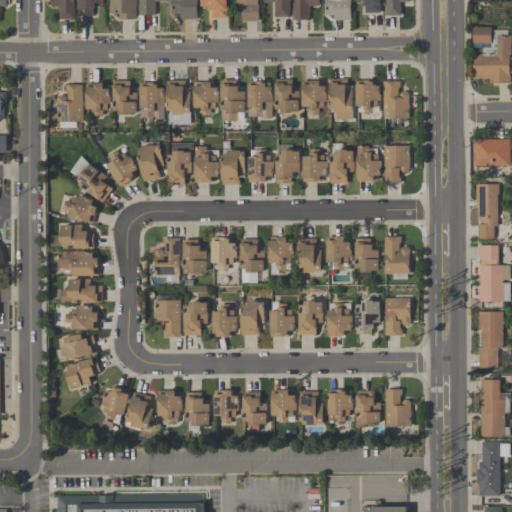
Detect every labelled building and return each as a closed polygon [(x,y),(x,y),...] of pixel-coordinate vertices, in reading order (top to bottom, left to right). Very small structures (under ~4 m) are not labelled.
[(51,0),(73,0),(74,3),(75,19),(60,19),(59,6),(52,6),(51,0)] [(103,0),(103,6),(96,6),(96,8),(93,8),(93,15),(78,15),(78,0),(103,0)] [(135,0),(135,19),(119,19),(119,13),(109,13),(109,0),(135,0)] [(165,0),(165,1),(155,1),(155,15),(138,15),(138,0),(165,0)] [(197,0),(197,19),(181,19),(181,13),(171,13),(171,0),(197,0)] [(201,0),(226,0),(226,1),(227,1),(227,18),(211,18),(211,10),(207,10),(207,6),(201,6),(201,0)] [(235,0),(257,0),(257,5),(259,5),(259,21),(241,21),(241,8),(235,8),(235,0)] [(289,0),(289,17),(274,17),(274,2),(263,2),(263,0),(289,0)] [(319,0),(319,6),(309,6),(309,20),(293,20),(293,2),(294,2),(294,0),(319,0)] [(351,0),(351,20),(334,20),(334,15),(325,15),(325,0),(351,0)] [(381,0),(381,12),(366,12),(366,5),(364,5),(363,0),(381,0)] [(408,0),(408,2),(401,2),(401,15),(385,15),(385,0),(408,0)] [(508,30),(508,35),(511,35),(511,55),(510,55),(510,57),(511,57),(511,73),(510,73),(510,75),(511,75),(511,83),(489,83),(489,79),(474,78),(474,54),(483,54),(483,48),(491,48),(491,43),(473,43),(473,27),(491,27),(491,30),(508,30)] [(336,119),(336,109),(330,109),(330,78),(348,79),(348,82),(347,82),(347,90),(353,90),(353,119),(336,119)] [(221,120),(221,80),(236,79),(236,85),(239,85),(239,91),(245,91),(245,112),(239,112),(239,113),(238,113),(238,120),(221,120)] [(275,79),(293,79),(293,91),(299,91),(299,111),(293,111),(293,112),(281,112),(281,108),(275,108),(275,79)] [(167,80),(185,80),(185,84),(184,84),(184,91),(191,91),(191,124),(168,124),(168,110),(167,110),(167,80)] [(303,81),(310,81),(310,80),(320,80),(320,86),(326,86),(326,94),(327,94),(327,101),(324,101),(324,108),(319,108),(319,113),(310,113),(310,108),(308,106),(303,106),(303,81)] [(364,113),(364,105),(356,105),(356,80),(365,80),(372,80),(377,80),(377,85),(381,85),(381,94),(382,94),(382,101),(378,101),(378,107),(373,107),(373,113),(364,113)] [(113,111),(113,81),(130,81),(130,92),(136,92),(136,113),(130,113),(130,114),(119,114),(119,111),(113,111)] [(202,114),(202,108),(200,107),(194,107),(194,82),(202,82),(202,81),(212,81),(212,87),(218,87),(218,95),(219,95),(219,102),(215,102),(215,108),(211,108),(211,114),(202,114)] [(248,116),(248,109),(249,109),(249,106),(248,106),(248,82),(256,82),(256,81),(263,81),(263,82),(266,82),(266,86),(272,86),(272,95),(273,95),(273,102),(272,102),(272,118),(262,118),(262,116),(248,116)] [(384,118),(383,81),(401,81),(401,86),(399,88),(399,97),(400,97),(400,93),(402,91),(407,91),(409,94),(409,118),(384,118)] [(87,109),(87,82),(104,82),(104,88),(109,88),(109,96),(110,96),(110,103),(107,103),(107,109),(103,109),(103,115),(93,115),(93,109),(87,109)] [(163,119),(149,119),(149,118),(140,118),(140,83),(148,83),(148,82),(161,82),(161,87),(164,87),(164,96),(164,103),(163,103),(163,119)] [(58,122),(58,111),(57,111),(57,110),(57,107),(57,97),(60,95),(64,95),(66,97),(66,101),(68,101),(68,92),(66,90),(66,85),(82,85),(82,122),(76,122),(76,127),(60,127),(60,122),(58,122)] [(475,166),(475,139),(510,139),(510,166),(475,166)] [(193,143),(193,152),(191,152),(191,173),(185,173),(185,185),(167,185),(167,154),(169,154),(169,143),(193,143)] [(158,167),(160,175),(160,174),(161,178),(143,181),(142,176),(143,176),(137,148),(153,144),(153,145),(160,144),(164,165),(158,167)] [(195,183),(195,146),(206,146),(206,149),(211,149),(211,150),(218,150),(218,157),(216,157),(216,162),(219,162),(219,168),(218,169),(218,177),(212,177),(212,182),(195,183)] [(357,146),(368,146),(368,149),(372,149),(372,154),(378,154),(378,160),(382,160),(382,167),(381,167),(381,175),(374,175),(374,181),(357,181),(357,146)] [(384,146),(410,146),(410,170),(408,172),(403,172),(400,169),(400,166),(395,166),(395,168),(399,168),(399,176),(401,178),(401,183),(384,183),(384,146)] [(249,182),(249,156),(256,156),(256,149),(265,149),(265,155),(270,155),(270,161),(273,161),(273,168),(272,168),(272,176),(267,176),(267,182),(249,182)] [(319,149),(319,155),(324,155),(324,161),(328,161),(328,168),(327,168),(327,176),(322,176),(322,182),(303,182),(303,156),(310,156),(310,149),(319,149)] [(353,172),(347,172),(347,183),(330,183),(330,154),(335,153),(335,149),(347,149),(347,151),(353,151),(353,172)] [(222,184),(222,154),(227,154),(227,150),(238,150),(238,151),(245,151),(245,172),(239,172),(239,180),(240,180),(240,184),(222,184)] [(300,151),(300,172),(293,172),(293,178),(291,178),(291,184),(276,184),(276,154),(281,154),(281,150),(293,150),(293,151),(300,151)] [(137,177),(121,187),(107,164),(109,163),(105,158),(116,151),(119,155),(124,152),(128,158),(130,156),(138,168),(133,172),(137,177)] [(70,171),(82,155),(90,165),(91,164),(100,170),(100,171),(107,176),(103,182),(113,188),(103,202),(79,185),(79,184),(74,180),(77,176),(70,171)] [(478,238),(478,224),(482,224),(482,218),(478,219),(478,205),(476,205),(476,184),(499,184),(499,194),(497,194),(498,226),(493,226),(494,238),(478,238)] [(69,217),(70,211),(63,209),(65,200),(71,201),(72,197),(78,198),(79,195),(86,197),(86,198),(93,199),(92,205),(97,206),(93,224),(85,222),(85,221),(69,217)] [(83,231),(88,231),(88,233),(94,233),(94,248),(65,248),(65,247),(62,247),(62,243),(61,243),(61,231),(62,231),(62,225),(83,225),(83,231)] [(286,269),(277,269),(277,262),(267,262),(267,252),(270,252),(270,237),(278,237),(278,236),(287,236),(287,242),(293,242),(293,251),(295,251),(295,257),(291,257),(291,264),(286,264),(286,269)] [(334,269),(334,263),(334,262),(327,262),(327,236),(345,236),(345,242),(351,242),(351,250),(352,250),(352,257),(348,257),(348,263),(343,263),(343,269),(334,269)] [(410,274),(385,274),(384,236),(401,236),(401,241),(400,243),(400,251),(396,251),(396,252),(400,252),(400,248),(402,246),(408,246),(410,249),(410,258),(411,261),(410,261),(410,274)] [(212,237),(231,237),(231,243),(236,243),(236,251),(237,251),(237,258),(233,258),(233,264),(228,264),(228,270),(218,270),(218,264),(217,263),(212,263),(212,237)] [(156,248),(162,248),(164,251),(164,254),(169,254),(169,253),(165,253),(165,245),(163,243),(163,238),(180,238),(180,256),(182,256),(182,264),(180,264),(180,275),(179,275),(179,281),(171,281),(171,275),(155,275),(155,264),(154,263),(154,261),(155,260),(155,250),(156,248)] [(304,272),(304,267),(298,267),(298,238),(316,238),(316,242),(316,250),(321,250),(321,271),(315,271),(315,272),(304,272)] [(356,238),(371,238),(371,244),(373,244),(373,250),(380,250),(380,270),(373,270),(373,271),(372,271),(372,276),(357,276),(357,268),(356,268),(356,238)] [(198,239),(198,245),(200,245),(200,251),(207,251),(207,271),(201,271),(201,275),(189,275),(189,273),(184,273),(184,239),(198,239)] [(241,239),(258,239),(258,250),(264,250),(264,271),(258,271),(258,272),(248,272),(248,282),(242,282),(242,269),(241,269),(241,239)] [(498,245),(498,265),(509,265),(510,280),(503,280),(503,283),(509,283),(509,301),(479,301),(479,265),(480,265),(480,259),(479,259),(479,245),(498,245)] [(99,275),(70,275),(70,274),(64,274),(64,268),(59,268),(59,251),(64,251),(69,251),(85,251),(85,252),(93,252),(93,256),(101,256),(101,264),(99,264),(99,275)] [(70,279),(90,279),(90,285),(102,285),(102,303),(60,303),(60,300),(59,298),(59,294),(60,293),(60,289),(69,289),(69,285),(70,285),(70,279)] [(155,325),(155,300),(156,300),(156,295),(174,295),(174,300),(180,300),(180,337),(164,337),(164,331),(165,329),(165,322),(169,322),(169,321),(164,321),(164,325),(162,327),(157,327),(155,325)] [(408,325),(403,325),(401,323),(401,319),(396,319),(396,321),(400,321),(400,328),(402,329),(402,335),(385,335),(385,317),(385,298),(410,298),(410,309),(410,310),(410,313),(410,314),(410,323),(408,325)] [(374,328),(371,328),(371,334),(356,334),(356,304),(361,304),(361,300),(373,300),(373,301),(380,301),(380,322),(374,322),(374,328)] [(207,302),(207,324),(201,324),(201,335),(184,335),(184,319),(182,319),(182,313),(184,313),(184,305),(189,305),(189,301),(201,301),(201,302),(207,302)] [(264,323),(258,323),(258,331),(259,331),(259,335),(241,335),(241,305),(247,305),(247,301),(258,301),(258,302),(264,302),(264,323)] [(322,302),(322,322),(316,322),(316,335),(299,335),(299,305),(304,305),(304,301),(316,301),(316,302),(322,302)] [(327,336),(327,310),(335,310),(335,303),(343,303),(343,309),(349,309),(349,315),(352,315),(352,323),(351,323),(351,330),(345,330),(345,336),(327,336)] [(236,331),(231,331),(231,337),(213,337),(213,311),(219,311),(219,304),(229,304),(229,310),(234,310),(234,316),(237,316),(237,323),(236,323),(236,331)] [(272,307),(278,307),(278,304),(286,304),(286,310),(291,310),(291,316),(294,316),(294,323),(294,331),(289,331),(289,337),(270,337),(270,311),(272,311),(272,307)] [(98,330),(92,330),(92,329),(73,329),(70,329),(70,323),(65,323),(65,313),(71,313),(71,308),(77,308),(77,305),(84,305),(84,306),(93,306),(93,312),(98,312),(98,321),(98,330)] [(478,368),(478,347),(481,347),(481,330),(478,330),(478,311),(502,311),(502,347),(497,347),(497,368),(478,368)] [(98,353),(69,360),(67,355),(63,356),(61,345),(62,345),(60,339),(81,333),(82,339),(89,338),(89,336),(93,335),(98,353)] [(72,388),(70,382),(69,382),(66,371),(70,370),(68,365),(97,357),(101,372),(95,373),(96,375),(90,377),(92,383),(72,388)] [(509,393),(509,412),(504,412),(504,427),(509,427),(509,436),(481,436),(480,380),(499,380),(499,393),(509,393)] [(103,411),(105,405),(102,404),(103,398),(104,398),(106,390),(112,392),(113,386),(123,388),(122,389),(130,391),(124,415),(121,415),(119,424),(113,423),(113,420),(106,418),(108,412),(103,411)] [(272,416),(272,395),(271,395),(271,390),(279,390),(279,389),(289,389),(289,395),(295,395),(295,403),(296,403),(296,410),(293,410),(293,416),(288,416),(288,422),(279,422),(279,416),(272,416)] [(328,389),(347,389),(347,395),(352,395),(352,403),(353,403),(353,410),(349,410),(349,416),(345,416),(345,422),(328,422),(328,389)] [(385,426),(385,389),(402,389),(402,394),(400,396),(400,405),(401,405),(401,402),(404,400),(408,400),(411,402),(411,411),(411,412),(411,414),(411,415),(411,426),(385,426)] [(179,422),(175,422),(175,423),(165,423),(165,422),(161,422),(161,416),(159,416),(159,396),(158,396),(158,390),(166,390),(176,390),(176,396),(182,396),(182,404),(183,404),(183,411),(180,411),(180,417),(179,417),(179,422)] [(236,416),(231,416),(231,422),(222,423),(222,416),(215,416),(214,390),(234,390),(234,395),(238,395),(238,404),(239,404),(239,410),(236,410),(236,416)] [(300,392),(318,391),(318,395),(317,395),(317,403),(323,403),(323,404),(328,404),(328,414),(323,414),(323,424),(317,424),(317,425),(303,425),(303,424),(301,424),(301,422),(300,422),(300,392)] [(380,424),(374,424),(374,425),(372,425),(372,426),(366,426),(366,428),(357,428),(357,391),(374,391),(374,402),(380,402),(380,424)] [(125,426),(134,392),(151,396),(150,400),(149,399),(147,407),(153,409),(152,415),(155,416),(154,421),(151,420),(148,429),(143,428),(142,431),(125,426)] [(186,392),(202,392),(202,398),(204,398),(204,404),(210,404),(210,425),(204,425),(204,426),(192,426),(192,422),(186,422),(186,392)] [(243,421),(243,392),(260,392),(260,403),(266,403),(266,424),(260,424),(260,425),(259,425),(259,431),(250,431),(250,425),(249,425),(249,421),(243,421)] [(479,496),(479,483),(476,483),(476,469),(479,469),(479,461),(482,461),(482,442),(499,442),(499,444),(509,444),(509,457),(499,457),(500,496),(479,496)] [(57,511),(57,496),(202,495),(202,511),(57,511)]
